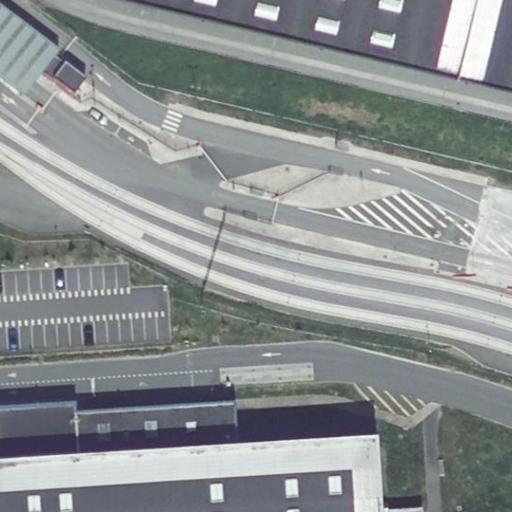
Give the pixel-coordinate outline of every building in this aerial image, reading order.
[(173,20),(178,0),(115,0),(114,6),(173,20)] [(511,0),(187,0),(236,12),(296,26),(353,40),(413,54),(511,77),(511,0)] [(291,48),(296,26),(236,12),(231,34),(291,48)] [(407,76),(413,54),(353,40),(348,61),(407,76)] [(77,410),(0,415),(0,511),(382,511),(379,454),(240,463),(236,410),(76,421),(77,410)]
